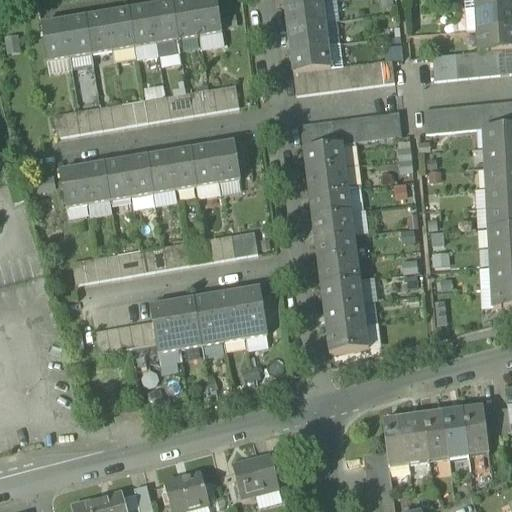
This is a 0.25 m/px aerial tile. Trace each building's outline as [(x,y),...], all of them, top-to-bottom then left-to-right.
[(216,0),(212,0),(194,3),(200,41),(222,37),(216,0)] [(283,0),(284,9),(322,5),(321,0),(283,0)] [(392,0),(379,0),(381,12),(394,11),(392,0)] [(464,0),(465,15),(477,14),(476,0),(464,0)] [(511,0),(476,0),(477,14),(511,12),(511,0)] [(178,44),(200,41),(194,3),(172,7),(178,44)] [(325,27),(337,26),(339,26),(336,3),(322,5),(325,27)] [(284,9),(287,32),(325,27),(322,5),(284,9)] [(157,48),(178,44),(172,7),(150,10),(157,48)] [(135,52),(157,48),(150,10),(129,14),(135,52)] [(511,12),(477,14),(478,34),(511,32),(511,12)] [(107,18),(113,55),(135,52),(129,14),(107,18)] [(477,14),(465,15),(464,15),(465,35),(478,34),(477,14)] [(91,59),(113,55),(107,18),(85,21),(91,59)] [(64,25),(70,62),(91,59),(85,21),(64,25)] [(47,66),(70,62),(64,25),(41,29),(47,66)] [(337,26),(325,27),(328,50),(340,48),(337,26)] [(287,32),(290,55),(328,50),(325,27),(287,32)] [(511,53),(511,32),(478,34),(479,55),(487,55),(497,54),(508,54),(511,53)] [(222,37),(200,41),(202,55),(225,51),(222,37)] [(20,56),(19,38),(4,39),(5,57),(20,56)] [(180,57),(178,44),(157,48),(159,61),(160,61),(179,58),(180,57)] [(135,52),(137,63),(137,65),(159,61),(157,48),(135,52)] [(340,48),(328,50),(331,73),(337,72),(343,72),(340,48)] [(326,74),(331,73),(328,50),(290,55),(293,78),(305,76),(316,75),(326,74)] [(384,53),(386,67),(392,66),(393,66),(402,65),(401,50),(384,53)] [(137,63),(135,52),(113,55),(115,67),(137,63)] [(488,81),(499,80),(497,54),(487,55),(488,81)] [(499,80),(510,79),(508,54),(497,54),(499,80)] [(477,82),(488,81),(487,55),(479,55),(480,57),(476,58),(477,82)] [(179,58),(160,61),(162,72),(181,68),(179,58)] [(467,83),(477,82),(476,58),(465,59),(467,83)] [(93,71),(91,59),(70,62),(72,74),(93,71)] [(456,84),(467,83),(465,59),(455,60),(456,84)] [(445,85),(456,84),(455,60),(444,61),(445,85)] [(434,86),(445,85),(444,61),(433,62),(434,86)] [(49,78),(72,74),(70,62),(47,66),(49,78)] [(386,67),(380,67),(383,89),(395,88),(392,66),(386,67)] [(372,90),(383,89),(380,67),(370,69),(372,90)] [(362,92),(372,90),(370,69),(359,70),(362,92)] [(351,93),(362,92),(359,70),(348,71),(351,93)] [(340,95),(351,93),(348,71),(343,72),(337,72),(340,95)] [(329,96),(340,95),(337,72),(331,73),(326,74),(329,96)] [(319,97),(329,96),(326,74),(316,75),(319,97)] [(308,99),(319,97),(316,75),(305,76),(308,99)] [(296,100),(308,99),(305,76),(293,78),(296,100)] [(144,92),(146,104),(165,101),(163,89),(144,92)] [(235,89),(212,93),(216,115),(239,111),(235,89)] [(193,119),(216,115),(212,93),(190,97),(193,119)] [(170,123),(193,119),(190,97),(187,97),(167,101),(170,123)] [(148,126),(170,123),(167,101),(165,101),(146,104),(144,104),(148,126)] [(125,130),(148,126),(144,104),(143,105),(122,108),(121,108),(125,130)] [(502,132),(511,131),(511,119),(511,106),(500,107),(502,132)] [(491,133),(502,132),(500,107),(490,108),(491,133)] [(102,134),(125,130),(121,108),(100,112),(98,112),(102,134)] [(484,133),(491,133),(490,108),(479,110),(480,134),(484,133)] [(469,135),(480,134),(479,110),(468,111),(469,135)] [(458,136),(469,135),(468,111),(457,112),(458,136)] [(79,138),(102,134),(98,112),(78,115),(76,116),(79,138)] [(447,137),(458,136),(457,112),(446,113),(447,137)] [(437,138),(447,137),(446,113),(435,114),(437,138)] [(426,139),(437,138),(435,114),(424,115),(426,139)] [(56,142),(79,138),(76,116),(53,120),(56,142)] [(399,117),(387,119),(390,143),(402,141),(399,117)] [(379,144),(390,143),(387,119),(376,120),(379,144)] [(369,145),(379,144),(376,120),(365,122),(369,145)] [(358,147),(369,145),(365,122),(355,123),(358,147)] [(355,147),(358,147),(355,123),(344,124),(347,148),(355,147)] [(343,149),(347,148),(344,124),(333,126),(336,150),(343,149)] [(325,151),(336,150),(333,126),(322,127),(325,151)] [(315,152),(325,151),(322,127),(312,128),(315,152)] [(303,154),(315,152),(312,128),(300,130),(303,154)] [(484,133),(485,154),(511,152),(511,131),(502,132),(491,133),(484,133)] [(235,146),(212,150),(219,188),(241,184),(235,146)] [(343,149),(346,172),(358,171),(355,147),(347,148),(343,149)] [(306,177),(346,172),(343,149),(303,154),(306,177)] [(197,191),(219,188),(212,150),(191,154),(197,191)] [(397,153),(398,165),(411,164),(410,152),(397,153)] [(511,172),(511,152),(485,154),(486,174),(511,172)] [(175,195),(197,191),(191,154),(169,157),(175,195)] [(154,198),(175,195),(169,157),(147,161),(154,198)] [(132,202),(154,198),(147,161),(126,164),(132,202)] [(110,206),(132,202),(126,164),(104,168),(110,206)] [(400,179),(412,178),(411,164),(398,165),(400,179)] [(88,209),(110,206),(104,168),(82,172),(88,209)] [(358,171),(346,172),(349,195),(361,193),(358,171)] [(66,213),(88,209),(82,172),(60,175),(66,213)] [(309,200),(349,195),(346,172),(306,177),(309,200)] [(511,192),(511,172),(486,174),(487,193),(511,192)] [(54,178),(34,182),(37,197),(57,193),(54,178)] [(7,185),(13,207),(24,204),(18,182),(7,185)] [(219,188),(220,198),(243,195),(241,184),(219,188)] [(219,188),(197,191),(199,203),(221,200),(220,198),(219,188)] [(511,212),(511,192),(487,193),(488,213),(511,212)] [(364,216),(361,193),(349,195),(352,217),(364,216)] [(476,214),(488,213),(487,193),(475,194),(476,214)] [(309,200),(312,222),(352,217),(349,195),(309,200)] [(110,206),(88,209),(91,223),(112,219),(110,206)] [(511,232),(511,212),(488,213),(489,233),(511,232)] [(488,213),(476,214),(477,234),(489,233),(488,213)] [(366,216),(364,216),(352,217),(354,240),(369,238),(366,216)] [(312,222),(315,245),(354,240),(352,217),(312,222)] [(511,252),(511,232),(489,233),(490,253),(511,252)] [(489,233),(477,234),(478,254),(490,253),(489,233)] [(254,237),(232,240),(235,262),(258,259),(254,237)] [(212,266),(235,262),(232,240),(209,244),(212,266)] [(315,245),(318,268),(357,263),(354,240),(315,245)] [(190,270),(212,266),(209,244),(186,248),(190,270)] [(167,274),(190,270),(186,248),(163,252),(167,274)] [(155,276),(167,274),(163,252),(152,254),(155,276)] [(511,272),(511,252),(490,253),(491,273),(511,272)] [(490,253),(478,254),(479,274),(491,273),(490,253)] [(144,278),(155,276),(152,254),(140,256),(144,278)] [(121,281),(144,278),(140,256),(118,259),(121,281)] [(449,257),(431,258),(432,272),(450,271),(449,257)] [(98,285),(121,281),(118,259),(95,263),(98,285)] [(76,289),(98,285),(95,263),(72,267),(76,289)] [(318,268),(321,290),(360,285),(357,263),(318,268)] [(417,264),(401,265),(403,280),(419,278),(417,264)] [(511,292),(511,272),(491,273),(492,293),(511,292)] [(491,273),(479,274),(480,294),(492,293),(491,273)] [(363,308),(376,306),(378,306),(375,283),(360,285),(363,308)] [(321,290),(323,313),(363,308),(360,285),(321,290)] [(156,348),(157,358),(181,354),(184,353),(199,351),(246,343),(268,339),(260,292),(149,310),(152,326),(156,348)] [(511,312),(511,292),(492,293),(493,314),(511,312)] [(492,293),(480,294),(481,314),(493,314),(492,293)] [(366,330),(379,329),(376,306),(363,308),(366,330)] [(445,306),(434,307),(437,331),(447,330),(445,306)] [(323,313),(326,335),(366,330),(363,308),(323,313)] [(95,336),(99,358),(156,348),(152,326),(95,336)] [(379,329),(366,330),(369,354),(382,352),(379,329)] [(369,354),(366,330),(326,335),(329,359),(369,354)] [(268,339),(246,343),(248,356),(270,352),(268,339)] [(199,351),(184,353),(186,365),(201,363),(199,351)] [(183,366),(181,354),(157,358),(159,370),(183,366)] [(257,369),(240,373),(244,387),(261,382),(257,369)] [(215,380),(197,385),(201,399),(219,394),(215,380)] [(160,392),(146,396),(150,411),(165,407),(160,392)] [(483,412),(463,414),(469,463),(490,461),(487,440),(484,416),(483,412)] [(508,413),(496,414),(500,439),(511,437),(510,430),(508,413)] [(463,414),(443,417),(449,466),(469,463),(463,414)] [(487,440),(500,439),(496,414),(484,416),(487,440)] [(443,417),(423,419),(429,468),(449,466),(443,417)] [(423,419),(403,422),(409,471),(429,468),(423,419)] [(389,473),(409,471),(403,422),(383,424),(387,457),(389,473)] [(364,460),(369,495),(392,492),(389,473),(387,457),(364,460)] [(233,471),(241,503),(255,499),(279,493),(281,493),(273,461),(233,471)] [(164,490),(170,511),(196,511),(208,509),(209,508),(201,479),(164,490)] [(138,511),(152,511),(147,491),(134,494),(135,498),(138,511)] [(369,495),(369,504),(393,502),(392,492),(369,495)] [(266,511),(283,508),(279,493),(255,499),(258,511),(266,511)] [(138,511),(135,498),(121,502),(124,511),(138,511)] [(124,511),(121,502),(121,500),(76,511),(124,511)] [(394,511),(393,502),(369,504),(370,511),(394,511)]
